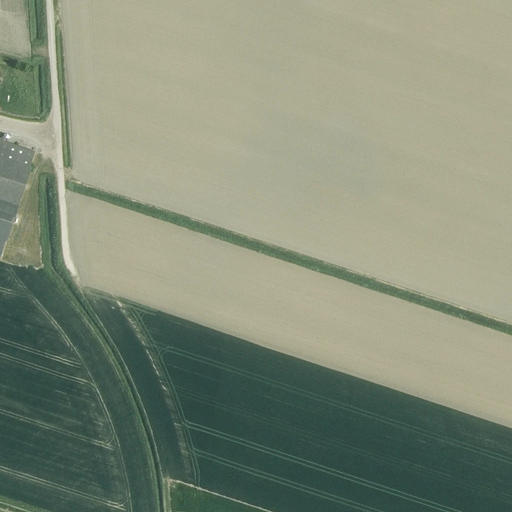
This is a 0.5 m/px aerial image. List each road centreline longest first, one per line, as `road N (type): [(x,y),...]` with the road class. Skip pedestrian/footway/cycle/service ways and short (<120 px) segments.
road 1 (unclassified): [(72,273),(56,132)]
road 2 (unclassified): [(56,132),(48,0)]
